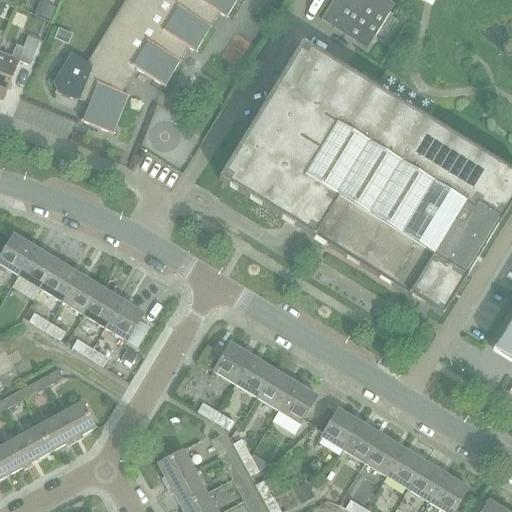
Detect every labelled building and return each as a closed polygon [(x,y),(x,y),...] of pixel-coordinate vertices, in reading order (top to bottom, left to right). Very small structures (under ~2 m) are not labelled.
[(78,103),(79,101),(89,104),(81,123),(112,135),(127,95),(119,92),(123,81),(119,79),(125,69),(130,72),(133,68),(164,87),(179,61),(176,60),(185,46),(195,52),(210,27),(207,25),(216,12),(226,18),(236,0),(125,0),(86,64),(70,55),(52,84),(57,94),(78,103)] [(394,5),(385,0),(333,0),(320,21),(366,50),(376,34),(386,41),(398,22),(388,15),(394,5)] [(40,2),(34,15),(49,21),(54,9),(40,2)] [(58,29),(54,39),(68,45),(72,35),(58,29)] [(7,57),(0,53),(0,100),(2,101),(18,62),(29,66),(39,42),(27,38),(22,48),(16,46),(11,56),(7,57)] [(442,318),(511,203),(511,173),(302,44),(218,181),(442,318)] [(0,256),(0,266),(18,277),(35,249),(13,236),(0,256)] [(18,277),(40,290),(57,262),(35,249),(18,277)] [(40,290),(61,303),(78,275),(57,262),(40,290)] [(61,303),(83,317),(100,288),(78,275),(61,303)] [(83,317),(104,330),(121,301),(100,288),(83,317)] [(143,315),(121,301),(104,330),(126,343),(143,315)] [(34,315),(28,324),(43,333),(48,324),(34,315)] [(511,320),(495,349),(511,360),(511,320)] [(48,324),(43,333),(60,343),(65,334),(48,324)] [(77,342),(71,350),(86,359),(92,351),(77,342)] [(213,372),(235,386),(252,358),(230,344),(213,372)] [(128,350),(122,360),(130,365),(136,355),(128,350)] [(92,351),(86,359),(102,369),(108,360),(92,351)] [(5,354),(0,356),(0,375),(13,368),(5,354)] [(235,386),(256,399),(273,371),(252,358),(235,386)] [(13,368),(0,375),(0,392),(20,382),(13,368)] [(40,381),(45,390),(63,381),(58,371),(40,381)] [(256,399),(278,412),(295,384),(273,371),(256,399)] [(19,392),(24,402),(45,390),(40,381),(19,392)] [(316,397),(295,384),(278,412),(299,425),(316,397)] [(0,402),(0,408),(2,413),(24,402),(19,392),(0,402)] [(81,404),(59,416),(73,441),(95,429),(81,404)] [(202,405),(197,414),(213,423),(218,414),(202,405)] [(327,407),(313,429),(322,435),(320,438),(342,451),(359,424),(337,410),(335,412),(327,407)] [(218,414),(213,423),(228,432),(233,424),(218,414)] [(59,416),(38,427),(51,453),(73,441),(59,416)] [(342,451),(364,464),(380,437),(359,424),(342,451)] [(38,427),(16,439),(30,464),(51,453),(38,427)] [(218,437),(209,443),(219,460),(228,455),(218,437)] [(364,464),(385,477),(402,450),(380,437),(364,464)] [(16,439),(0,447),(0,459),(9,476),(30,464),(16,439)] [(241,441),(232,446),(241,462),(250,457),(241,441)] [(385,477),(407,490),(423,462),(402,450),(385,477)] [(157,466),(169,488),(194,474),(182,452),(157,466)] [(228,455),(219,460),(231,481),(240,476),(228,455)] [(250,457),(241,462),(250,478),(259,473),(250,457)] [(0,459),(0,480),(9,476),(0,459)] [(407,490),(428,503),(445,475),(423,462),(407,490)] [(169,488),(180,509),(206,495),(194,474),(169,488)] [(453,511),(467,489),(445,475),(428,503),(443,511),(453,511)] [(240,476),(231,481),(242,503),(252,498),(240,476)] [(217,479),(207,480),(210,502),(220,501),(217,479)] [(264,482),(255,487),(263,503),(273,498),(264,482)] [(304,484),(293,490),(299,501),(310,494),(304,484)] [(180,509),(182,511),(214,511),(206,495),(180,509)] [(259,511),(252,498),(242,503),(247,511),(259,511)] [(279,511),(273,498),(263,503),(268,511),(279,511)] [(350,502),(345,510),(347,511),(363,511),(365,511),(350,502)] [(482,511),(504,511),(488,502),(482,511)]
